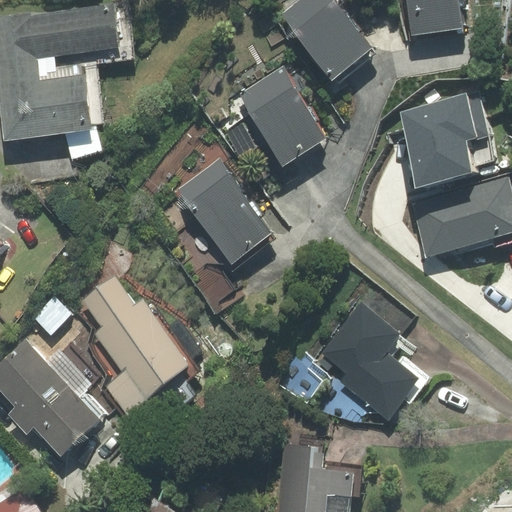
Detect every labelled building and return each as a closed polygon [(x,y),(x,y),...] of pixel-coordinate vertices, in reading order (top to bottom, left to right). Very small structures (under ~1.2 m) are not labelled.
[(338,0),(301,0),(276,18),(332,90),(382,52),(338,0)] [(410,0),(414,38),(467,37),(463,0),(410,0)] [(129,5),(119,6),(71,11),(72,19),(30,24),(29,16),(0,18),(0,79),(7,142),(66,136),(69,164),(111,159),(108,132),(102,68),(125,65),(135,64),(129,5)] [(242,95),(245,111),(283,172),(325,145),(279,72),(242,95)] [(221,163),(180,193),(238,273),(280,243),(221,163)] [(511,182),(414,206),(428,260),(511,239),(511,182)] [(0,257),(16,242),(0,225),(0,257)] [(135,305),(115,277),(83,300),(103,327),(96,333),(125,373),(107,386),(125,411),(189,364),(142,300),(135,305)] [(362,310),(318,357),(389,424),(433,377),(362,310)] [(88,392),(95,386),(60,349),(46,362),(25,340),(0,363),(0,389),(17,407),(10,414),(27,432),(34,425),(61,454),(107,411),(88,392)] [(327,472),(327,451),(279,448),(275,511),(355,511),(359,472),(327,472)] [(0,511),(39,511),(26,489),(0,505),(0,511)] [(174,511),(155,501),(148,511),(174,511)]
